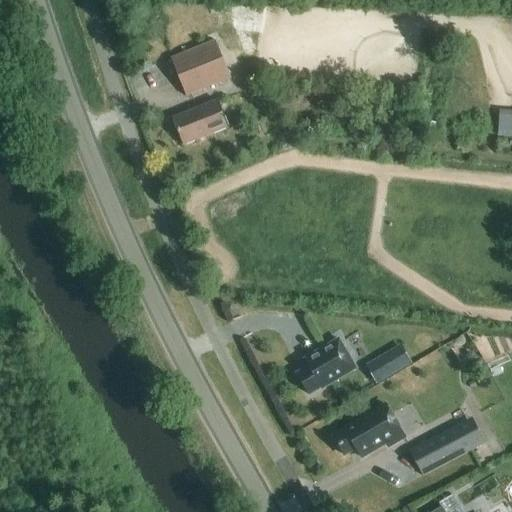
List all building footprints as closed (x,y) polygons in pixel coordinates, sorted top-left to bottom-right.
[(231,80),(216,43),(172,61),(186,97),(231,80)] [(228,129),(218,102),(173,120),(184,147),(228,129)] [(511,135),(511,108),(502,108),(501,135),(511,135)] [(240,159),(250,155),(241,132),(231,136),(240,159)] [(458,139),(457,151),(467,152),(468,141),(458,139)] [(309,396),(321,389),(322,391),(356,370),(339,341),(305,361),(309,368),(297,376),(309,396)] [(365,367),(377,387),(412,366),(401,346),(365,367)] [(386,403),(379,408),(366,416),(367,418),(338,435),(341,440),(336,443),(346,459),(351,457),(354,462),(383,445),(386,450),(406,439),(386,403)] [(471,419),(409,452),(423,477),(485,444),(471,419)] [(460,511),(452,497),(439,504),(442,509),(436,511),(460,511)]
